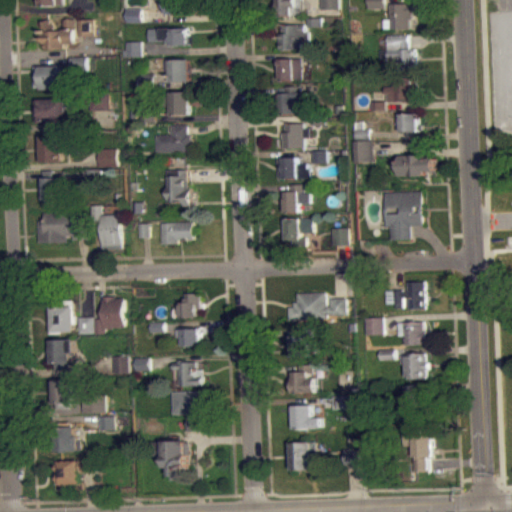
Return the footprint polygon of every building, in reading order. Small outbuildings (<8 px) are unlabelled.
[(64,11),(64,2),(69,1),(68,0),(40,0),(41,12),(64,11)] [(167,0),(167,13),(186,12),(186,10),(188,10),(188,0),(167,0)] [(279,0),(303,0),(304,15),(279,15),(279,0)] [(323,0),(323,9),(341,9),(341,0),(323,0)] [(370,0),(370,8),(387,8),(387,0),(370,0)] [(393,3),(393,19),(387,19),(387,28),(412,27),(412,19),(415,19),(414,15),(416,15),(416,4),(412,4),(412,2),(393,3)] [(126,8),(127,22),(143,21),(143,8),(126,8)] [(144,15),(127,15),(127,29),(144,29),(144,15)] [(51,16),(58,29),(65,29),(65,18),(77,17),(77,27),(78,27),(78,35),(79,43),(70,43),(71,48),(48,49),(48,43),(45,43),(44,28),(41,22),(51,16)] [(309,17),(310,26),(324,26),(324,17),(309,17)] [(78,19),(94,18),(95,34),(78,35),(78,19)] [(307,24),(307,31),(310,30),(310,42),(303,43),(304,48),(282,48),(282,33),(286,33),(286,25),(307,24)] [(149,28),(150,40),(168,39),(168,42),(170,42),(170,44),(191,44),(191,32),(190,32),(190,27),(182,27),(182,26),(149,28)] [(149,35),(150,48),(170,47),(170,52),(193,52),(193,34),(149,35)] [(390,34),(390,48),(383,48),(383,59),(391,59),(391,68),(418,67),(418,61),(421,61),(420,56),(418,56),(418,48),(411,48),(411,34),(390,34)] [(127,40),(127,48),(123,48),(124,56),(143,55),(143,40),(127,40)] [(143,48),(127,49),(127,63),(144,63),(143,48)] [(311,51),(311,59),(325,59),(325,51),(311,51)] [(72,56),(72,69),(89,68),(89,56),(72,56)] [(281,58),(281,79),(305,78),(304,57),(281,58)] [(172,58),(172,73),(171,73),(171,77),(172,77),(172,80),(191,80),(191,58),(172,58)] [(91,63),(73,63),(72,74),(90,75),(91,63)] [(71,73),(71,85),(63,85),(63,87),(44,88),(44,86),(38,86),(37,65),(63,64),(63,73),(71,73)] [(141,73),(142,88),(155,88),(155,72),(141,73)] [(390,100),(415,100),(415,92),(419,92),(418,72),(395,72),(395,85),(387,86),(387,93),(390,93),(390,100)] [(142,95),(157,95),(157,80),(142,80),(142,95)] [(288,85),(288,91),(280,92),(281,114),(316,112),(315,91),(303,91),(303,85),(288,85)] [(164,92),(172,91),(172,90),(192,90),(192,113),(173,113),(173,106),(164,106),(164,92)] [(111,109),(110,94),(94,94),(94,109),(111,109)] [(37,99),(42,99),(42,98),(69,98),(70,121),(43,122),(43,120),(38,120),(37,99)] [(374,101),(374,109),(388,109),(388,100),(374,101)] [(142,108),(142,121),(156,120),(156,107),(142,108)] [(421,112),(421,131),(404,131),(404,126),(396,126),(396,117),(403,116),(403,112),(421,112)] [(312,124),(328,124),(328,114),(312,114),(312,124)] [(368,119),(368,128),(372,128),(373,138),(357,139),(356,120),(368,119)] [(288,123),(288,132),(285,132),(286,147),(308,147),(307,136),(312,136),(312,127),(306,127),(306,122),(288,123)] [(157,134),(173,134),(173,124),(190,123),(190,133),(193,133),(193,141),(197,150),(158,151),(157,134)] [(44,135),(44,144),(45,145),(45,161),(68,161),(67,134),(44,135)] [(355,140),(356,160),(375,160),(374,139),(355,140)] [(120,148),(121,164),(102,165),(102,148),(120,148)] [(315,150),(315,162),(329,161),(329,149),(315,150)] [(390,160),(401,160),(401,154),(427,154),(428,158),(438,157),(438,170),(428,170),(428,175),(415,175),(415,174),(407,174),(407,175),(403,175),(403,170),(391,170),(390,160)] [(280,157),(280,177),(313,177),(313,168),(310,168),(310,163),(300,163),(300,157),(280,157)] [(328,157),(315,157),(315,170),(329,169),(328,157)] [(122,158),(102,159),(103,173),(123,172),(122,158)] [(90,168),(90,182),(103,182),(102,168),(90,168)] [(46,169),(47,199),(49,199),(50,205),(62,204),(61,198),(65,198),(64,176),(56,176),(56,169),(46,169)] [(169,169),(170,185),(171,201),(185,200),(187,205),(194,205),(193,190),(192,190),(192,187),(191,184),(191,179),(189,178),(189,169),(169,169)] [(91,191),(102,191),(102,181),(96,182),(96,175),(91,176),(91,191)] [(306,183),(306,192),(311,191),(311,201),(302,202),(302,211),(288,211),(287,198),(288,198),(288,191),(293,191),(293,184),(306,183)] [(394,238),(413,238),(413,224),(424,224),(424,190),(388,191),(389,225),(394,225),(394,238)] [(146,200),(146,212),(136,212),(136,201),(146,200)] [(104,204),(104,214),(125,214),(125,247),(105,248),(105,240),(103,240),(103,224),(95,225),(95,205),(104,204)] [(42,220),(48,220),(48,211),(55,211),(55,209),(68,209),(68,211),(80,210),(80,219),(91,219),(91,238),(76,238),(76,234),(71,234),(71,240),(43,241),(42,220)] [(302,217),(302,224),(305,226),(305,231),(302,232),(302,236),(308,236),(308,249),(289,250),(288,232),(286,232),(286,217),(302,217)] [(163,221),(164,242),(180,242),(180,239),(196,238),(195,220),(163,221)] [(140,222),(141,236),(152,236),(151,222),(140,222)] [(335,227),(335,245),(351,244),(351,227),(335,227)] [(153,245),(153,230),(141,230),(141,245),(153,245)] [(428,307),(428,300),(429,300),(429,293),(427,293),(427,281),(410,281),(410,290),(406,290),(406,289),(389,289),(389,302),(398,302),(398,307),(405,306),(405,296),(411,296),(412,308),(428,307)] [(292,307),(296,307),(296,302),(300,302),(300,292),(328,291),(328,305),(333,305),(333,297),(349,297),(349,314),(330,315),(330,318),(292,319),(292,307)] [(202,292),(202,308),(200,308),(200,316),(181,317),(180,308),(182,308),(182,301),(187,301),(187,292),(202,292)] [(105,296),(106,317),(106,327),(113,327),(116,326),(126,325),(125,303),(127,297),(116,297),(116,296),(105,296)] [(53,305),(53,319),(50,319),(50,332),(63,332),(63,330),(76,330),(75,322),(78,322),(78,315),(76,315),(75,303),(61,303),(61,305),(53,305)] [(80,316),(81,332),(96,332),(95,315),(80,316)] [(368,317),(368,334),(386,333),(385,316),(368,317)] [(96,318),(96,333),(106,332),(106,327),(106,317),(96,318)] [(151,321),(151,331),(167,331),(167,320),(151,321)] [(400,321),(400,334),(407,334),(407,344),(430,343),(429,336),(433,335),(432,329),(427,329),(426,320),(400,321)] [(180,329),(184,328),(197,327),(197,325),(202,325),(203,344),(185,345),(184,336),(180,336),(180,329)] [(296,334),(296,343),(288,343),(289,355),(315,354),(315,333),(296,334)] [(53,338),(54,362),(56,362),(56,368),(70,368),(70,361),(73,361),(73,353),(77,353),(77,338),(53,338)] [(396,348),(397,359),(384,359),(384,348),(396,348)] [(410,378),(428,377),(428,368),(430,368),(430,361),(428,361),(428,352),(409,353),(409,354),(403,355),(404,363),(409,363),(410,378)] [(115,354),(116,372),(130,372),(130,354),(115,354)] [(136,356),(136,369),(151,369),(151,356),(136,356)] [(398,356),(382,356),(382,366),(398,366),(398,356)] [(180,359),(181,362),(175,362),(176,369),(182,369),(182,385),(205,384),(205,375),(201,375),(198,376),(198,371),(199,371),(199,361),(186,361),(186,359),(180,359)] [(152,364),(137,364),(137,377),(152,377),(152,364)] [(318,377),(318,391),(294,393),(294,381),(297,381),(297,371),(311,370),(311,377),(318,377)] [(54,379),(54,402),(73,402),(73,379),(54,379)] [(408,384),(409,408),(429,407),(428,383),(408,384)] [(206,389),(206,412),(174,413),(173,390),(206,389)] [(337,396),(337,407),(355,407),(355,395),(337,396)] [(336,415),(356,415),(355,402),(335,403),(336,415)] [(295,428),(323,426),(323,416),(314,417),(314,404),(294,405),(295,428)] [(85,419),(108,419),(108,406),(85,406),(85,419)] [(188,414),(188,430),(210,429),(210,414),(188,414)] [(100,415),(101,429),(117,428),(117,415),(100,415)] [(116,422),(101,423),(102,437),(117,436),(116,422)] [(188,422),(188,437),(208,437),(207,422),(188,422)] [(77,426),(77,434),(80,434),(80,449),(58,450),(58,427),(77,426)] [(416,470),(431,470),(431,455),(434,455),(434,435),(415,435),(416,470)] [(167,441),(167,465),(172,465),(172,479),(188,478),(187,467),(191,467),(191,440),(167,441)] [(293,442),(317,441),(318,452),(314,452),(314,468),(294,469),(293,442)] [(345,448),(345,463),(360,463),(359,448),(345,448)] [(60,460),(60,482),(59,482),(60,489),(73,488),(72,483),(82,483),(81,472),(96,471),(95,459),(60,460)]
